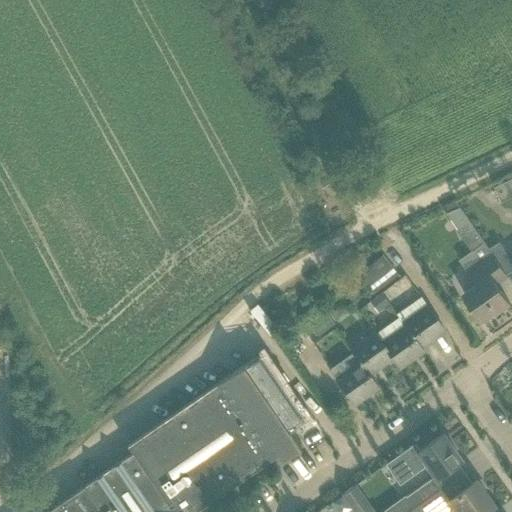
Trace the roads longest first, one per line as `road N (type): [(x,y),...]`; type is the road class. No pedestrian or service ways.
road 1 (unclassified): [(0,510),(298,269),(511,145)]
road 2 (residential): [(465,379),(279,511)]
